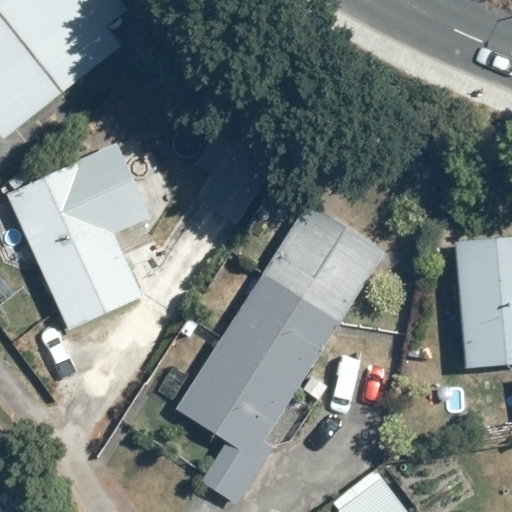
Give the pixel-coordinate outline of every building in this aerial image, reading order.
[(145,21),(128,0),(0,0),(0,136),(3,140),(145,21)] [(147,214),(112,138),(36,172),(34,168),(12,178),(16,188),(6,193),(69,331),(144,297),(113,230),(147,214)] [(268,440),(386,252),(306,202),(173,414),(222,445),(197,486),(237,511),(278,446),(268,440)] [(511,234),(454,243),(466,374),(511,369),(511,234)] [(411,511),(379,468),(331,503),(337,511),(411,511)] [(27,511),(0,481),(0,511),(27,511)]
